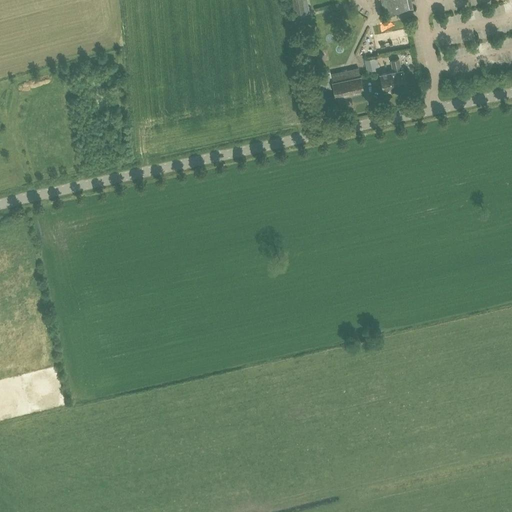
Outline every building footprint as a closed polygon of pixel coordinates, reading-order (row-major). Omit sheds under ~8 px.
[(306,0),(289,0),(292,16),(309,13),(306,0)] [(409,8),(407,0),(382,0),(386,13),(409,8)] [(375,67),(373,58),(365,60),(368,74),(377,72),(375,67)] [(401,70),(399,59),(391,61),(393,72),(380,75),(384,91),(405,86),(402,70),(401,70)] [(333,82),(336,96),(363,90),(360,75),(360,76),(358,68),(331,74),(333,82)]
